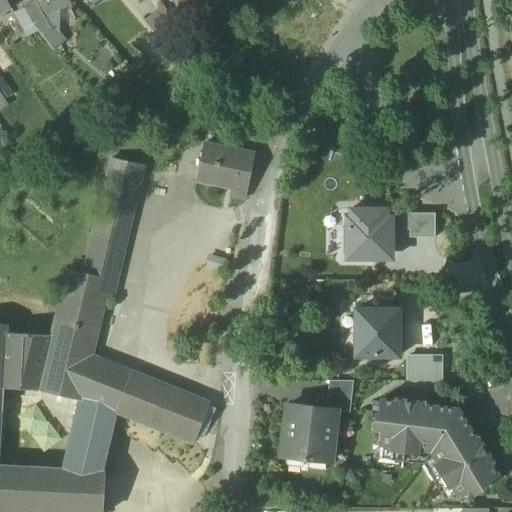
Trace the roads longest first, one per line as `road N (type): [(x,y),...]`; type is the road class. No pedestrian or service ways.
road 1 (residential): [(232,511),(250,297),(274,147),(350,37),(392,0)]
road 2 (tertiary): [(511,296),(484,186),(459,0)]
